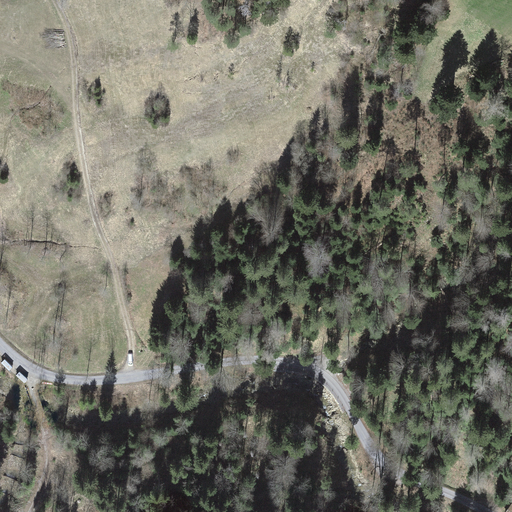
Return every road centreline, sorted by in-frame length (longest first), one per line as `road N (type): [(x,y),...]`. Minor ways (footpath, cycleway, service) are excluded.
road 1 (unclassified): [(29,368),(83,382),(249,357),(295,361),(328,379),(389,461),(486,511)]
road 2 (track): [(127,377),(131,344),(89,195),(72,37),(56,0)]
